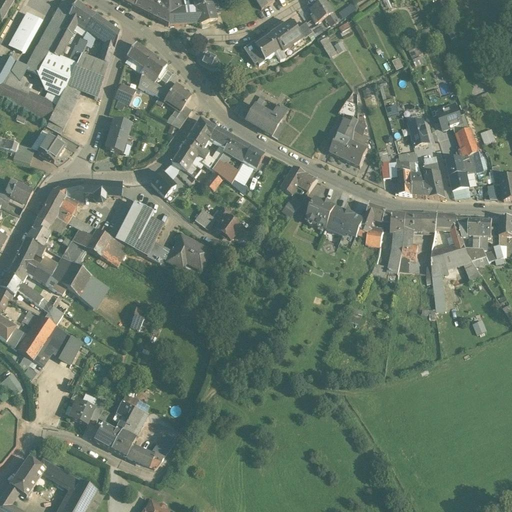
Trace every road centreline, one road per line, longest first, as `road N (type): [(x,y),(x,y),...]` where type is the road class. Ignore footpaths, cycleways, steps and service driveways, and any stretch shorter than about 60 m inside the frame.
road 1 (tertiary): [(204,102),(235,131),(376,200),(511,211)]
road 2 (residential): [(0,477),(33,432),(156,478)]
road 3 (residential): [(81,174),(156,171),(204,102)]
road 4 (residential): [(132,25),(81,174)]
road 5 (residential): [(309,0),(251,34),(183,38),(165,50)]
road 6 (residential): [(81,174),(52,180),(42,191),(0,268)]
